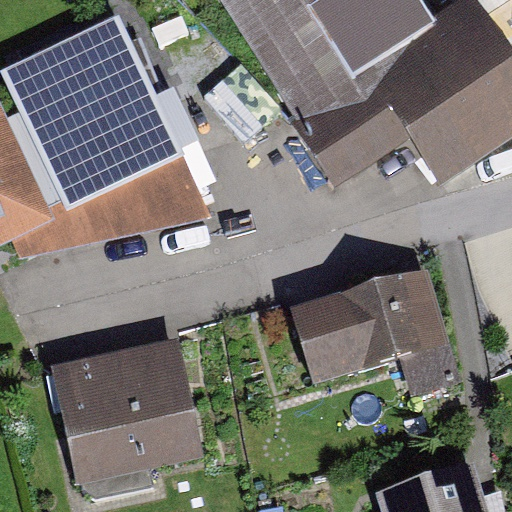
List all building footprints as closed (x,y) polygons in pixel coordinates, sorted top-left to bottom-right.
[(423,0),(202,0),(330,199),(414,146),(441,188),(511,143),(511,0),(451,0),(431,13),(423,0)] [(0,87),(10,109),(0,113),(0,262),(15,256),(22,272),(209,224),(122,29),(0,87)] [(425,286),(293,325),(316,399),(400,373),(411,410),(458,396),(425,286)] [(187,351),(61,378),(85,490),(211,464),(187,351)] [(489,511),(476,471),(376,502),(378,511),(489,511)]
